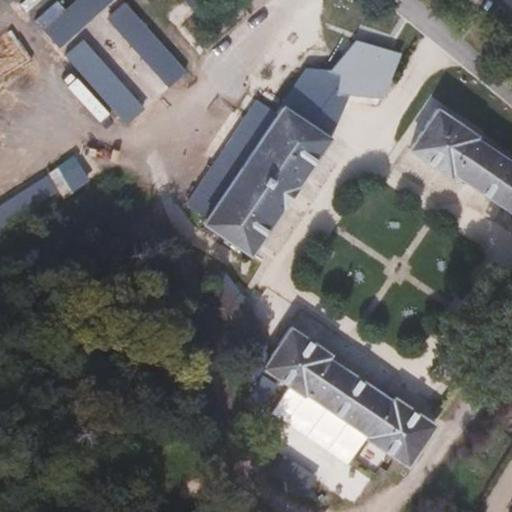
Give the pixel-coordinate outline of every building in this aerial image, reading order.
[(113,0),(74,0),(45,28),(62,49),(113,0)] [(191,71),(130,0),(129,0),(109,17),(171,88),(191,71)] [(155,103),(94,31),(63,59),(124,129),(155,103)] [(511,149),(488,133),(494,125),(360,33),(341,59),(319,44),(275,108),(203,213),(197,220),(248,256),(297,185),(346,114),(357,99),(387,100),(414,120),(432,133),(420,149),(417,153),(455,179),(458,174),(472,184),(511,213),(511,149)] [(203,213),(275,108),(265,100),(187,201),(203,213)] [(414,120),(402,136),(420,149),(432,133),(414,120)] [(361,381),(332,359),(334,356),(290,323),(269,352),(261,363),(307,398),(310,393),(338,414),(364,433),(360,438),(404,470),(435,428),(379,389),(377,392),(361,381)]
